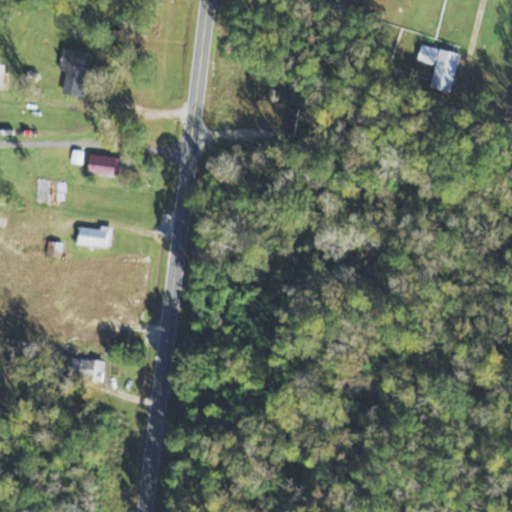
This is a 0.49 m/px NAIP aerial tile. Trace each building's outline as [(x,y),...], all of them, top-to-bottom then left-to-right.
[(86,89),(98,55),(76,47),(64,81),(86,89)] [(299,139),(305,102),(294,100),(288,137),(299,139)] [(123,158),(95,155),(93,176),(121,178),(123,158)] [(80,245),(114,249),(116,230),(83,225),(80,245)] [(77,314),(104,315),(104,293),(78,292),(77,314)] [(108,360),(75,359),(75,382),(108,383),(108,360)]
